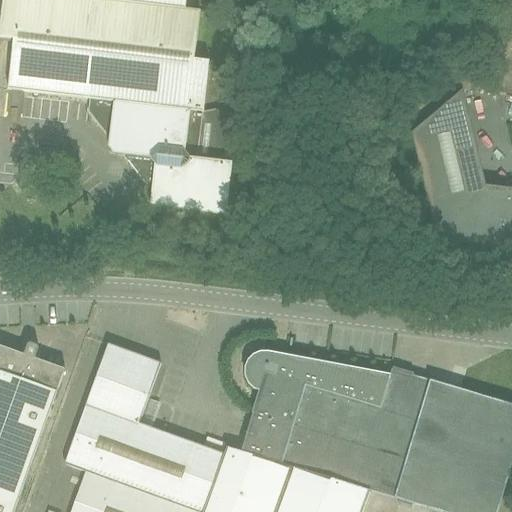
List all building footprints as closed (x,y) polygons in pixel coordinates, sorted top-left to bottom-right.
[(3,0),(0,29),(0,40),(14,42),(8,91),(89,101),(88,114),(144,185),(153,186),(150,209),(151,209),(226,218),(226,217),(232,166),(224,165),(224,157),(231,156),(222,110),(204,113),(209,64),(194,62),(200,13),(185,11),(186,0),(3,0)] [(511,190),(485,187),(462,92),(409,135),(437,242),(511,251),(511,190)] [(85,475),(71,511),(361,511),(367,496),(368,491),(243,453),(228,449),(225,457),(140,426),(162,365),(160,365),(108,346),(65,468),(85,475)] [(0,349),(0,511),(15,511),(65,373),(60,371),(35,362),(39,352),(38,352),(37,349),(31,347),(28,348),(24,358),(0,349)] [(257,415),(254,414),(243,453),(368,491),(438,511),(496,511),(511,462),(511,407),(392,372),(390,380),(291,360),(291,362),(283,360),(268,354),(260,354),(253,356),(248,362),(245,369),(245,377),(248,384),(253,390),(263,394),(257,415)]
